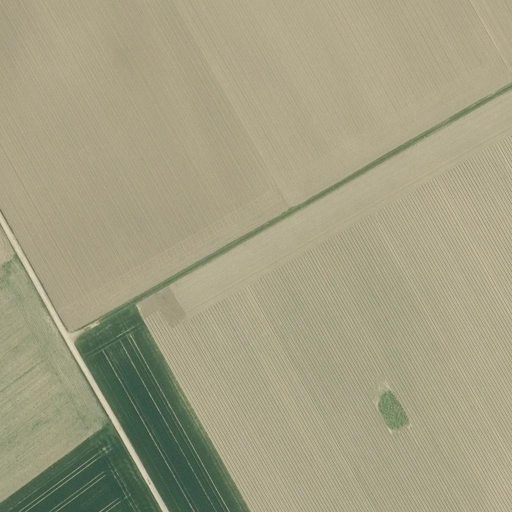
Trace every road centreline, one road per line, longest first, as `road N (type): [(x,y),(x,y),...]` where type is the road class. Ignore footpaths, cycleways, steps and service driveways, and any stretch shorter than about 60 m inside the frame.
road 1 (track): [(74,344),(511,94)]
road 2 (track): [(167,511),(0,214)]
